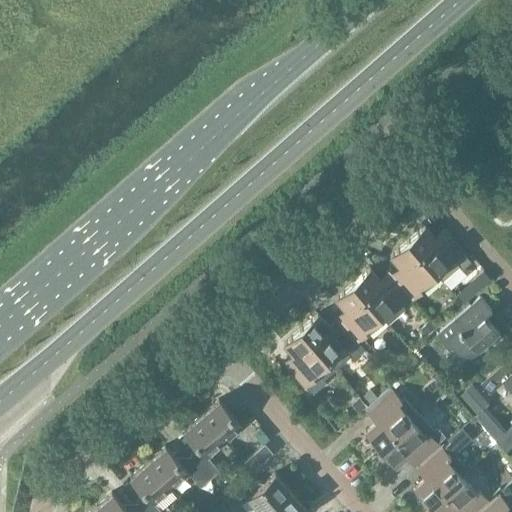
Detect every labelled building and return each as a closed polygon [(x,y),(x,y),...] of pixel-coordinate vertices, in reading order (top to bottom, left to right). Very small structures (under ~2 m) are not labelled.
[(120,0),(0,107),(0,126),(10,139),(167,0),(120,0)] [(425,225),(408,240),(436,273),(442,280),(459,265),(462,268),(471,261),(464,253),(465,253),(446,232),(437,240),(425,225)] [(394,277),(410,296),(412,299),(422,290),(419,287),(436,273),(408,240),(390,255),(403,270),(394,277)] [(370,268),(353,283),(381,315),(388,323),(405,308),(401,303),(410,296),(394,277),(392,274),(383,282),(370,268)] [(484,269),(471,281),(478,289),(491,277),(484,269)] [(348,312),(339,320),(358,341),(367,333),(364,330),(381,315),(353,283),(336,297),(348,312)] [(484,314),(491,308),(481,296),(436,335),(449,349),(451,347),(454,350),(457,353),(461,355),(464,356),(468,356),(472,355),(476,354),(479,351),(500,333),(484,314)] [(318,313),(301,328),(329,360),(335,368),(349,356),(352,359),(365,349),(358,341),(339,320),(330,328),(318,313)] [(429,318),(420,325),(427,333),(435,326),(429,318)] [(301,328),(283,343),(296,358),(287,365),(305,386),(311,394),(325,382),(322,379),(335,368),(329,360),(301,328)] [(489,349),(482,354),(488,361),(495,356),(489,349)] [(504,381),(511,390),(511,373),(511,374),(503,364),(481,383),(490,393),(504,381)] [(472,385),(461,395),(466,401),(478,391),(472,385)] [(370,390),(363,396),(369,403),(376,397),(370,390)] [(365,431),(380,448),(418,415),(404,398),(401,400),(393,390),(372,409),(380,418),(365,431)] [(360,397),(352,404),(358,412),(367,405),(360,397)] [(219,399),(201,414),(225,442),(243,426),(219,399)] [(200,449),(191,457),(210,478),(220,470),(208,457),(225,442),(201,414),(184,430),(200,449)] [(418,415),(380,448),(395,465),(410,452),(418,462),(446,437),(436,426),(433,429),(420,414),(418,415)] [(252,433),(261,444),(269,438),(259,427),(252,433)] [(429,474),(414,487),(429,504),(462,476),(464,474),(466,468),(464,464),(459,459),(455,456),(455,452),(457,450),(450,440),(442,447),(421,465),(429,474)] [(265,443),(243,462),(251,471),(273,452),(265,443)] [(166,445),(148,461),(172,488),(189,473),(201,487),(210,478),(191,457),(182,464),(166,445)] [(147,495),(138,503),(145,511),(161,511),(154,503),(172,488),(148,461),(130,476),(147,495)] [(248,497),(260,511),(265,511),(290,490),(275,473),(256,489),(248,480),(226,499),(234,509),(248,497)] [(462,476),(429,504),(436,511),(454,511),(459,509),(461,511),(473,511),(488,499),(480,490),(477,493),(462,476)] [(301,511),(306,508),(290,490),(265,511),(301,511)] [(112,492),(95,507),(98,511),(145,511),(138,503),(129,511),(112,492)] [(509,511),(505,507),(508,504),(500,495),(480,511),(509,511)]
